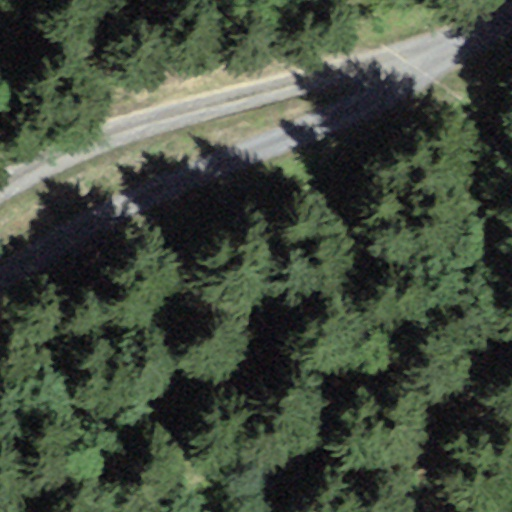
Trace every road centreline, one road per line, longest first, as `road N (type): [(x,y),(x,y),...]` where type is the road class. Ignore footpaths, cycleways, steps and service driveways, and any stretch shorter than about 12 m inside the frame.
road 1 (track): [(0,275),(95,209),(246,148),(511,8)]
road 2 (track): [(397,72),(104,134),(0,189)]
